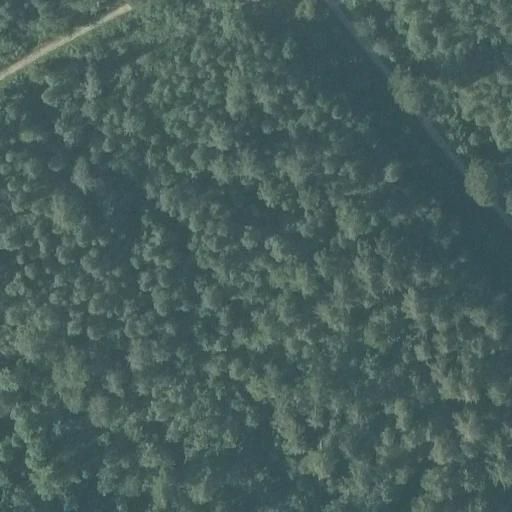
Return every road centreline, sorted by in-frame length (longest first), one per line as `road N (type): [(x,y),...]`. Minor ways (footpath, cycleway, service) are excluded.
road 1 (track): [(511,230),(327,0)]
road 2 (track): [(0,76),(139,0)]
